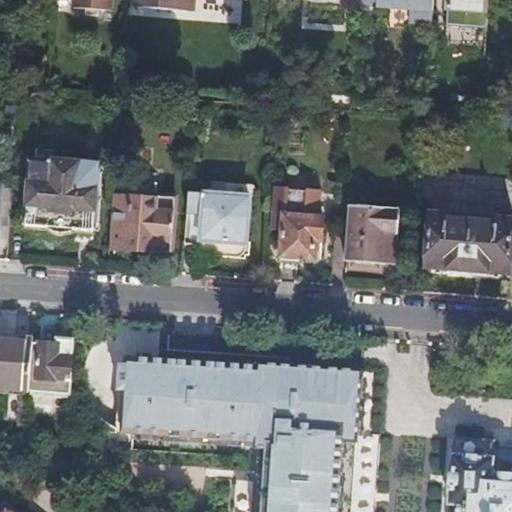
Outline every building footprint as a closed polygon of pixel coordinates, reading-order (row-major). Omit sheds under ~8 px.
[(72,0),(72,9),(112,12),(112,0),(72,0)] [(138,0),(138,7),(193,12),(194,0),(138,0)] [(409,22),(431,23),(433,0),(359,0),(359,5),(378,7),(410,9),(409,22)] [(447,0),(447,9),(487,12),(488,0),(447,0)] [(32,162),(28,227),(94,233),(99,164),(43,160),(43,163),(32,162)] [(0,248),(7,249),(12,189),(0,188),(0,248)] [(317,261),(318,253),(319,242),(324,242),(326,219),(321,219),(323,192),(307,191),(307,193),(290,192),(290,189),(274,188),(271,231),(285,232),(282,258),(282,262),(301,263),(301,259),(317,261)] [(119,195),(115,249),(172,253),(176,200),(119,195)] [(203,252),(202,256),(219,257),(218,263),(242,265),(242,259),(252,260),(256,210),(192,205),(188,250),(203,252)] [(346,263),(349,263),(380,266),(385,266),(387,236),(397,236),(399,212),(350,209),(346,263)] [(511,220),(431,215),(427,270),(511,275),(511,261),(511,220)] [(394,266),(397,236),(387,236),(385,266),(394,266)] [(380,266),(349,263),(349,270),(380,273),(380,266)] [(0,390),(29,392),(32,345),(32,344),(14,343),(15,331),(0,329),(0,390)] [(32,344),(33,333),(15,331),(14,343),(32,344)] [(29,392),(29,393),(71,396),(71,391),(69,391),(72,342),(56,342),(56,346),(32,345),(29,392)] [(121,424),(254,438),(253,444),(259,444),(253,511),(511,511),(511,458),(497,457),(498,438),(454,434),(448,500),(461,502),(459,511),(349,511),(363,366),(259,357),(258,360),(127,348),(126,356),(120,355),(118,381),(124,381),(121,424)] [(471,357),(455,356),(453,378),(469,380),(471,357)]
